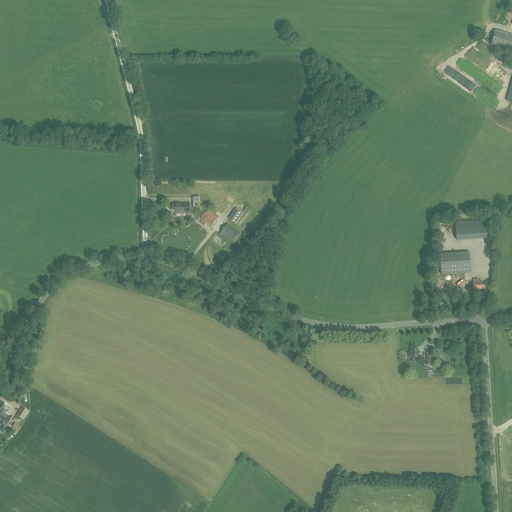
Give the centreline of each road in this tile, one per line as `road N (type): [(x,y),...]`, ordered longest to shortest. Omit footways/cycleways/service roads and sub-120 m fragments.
road 1 (tertiary): [(143,255),(333,326),(484,320)]
road 2 (unclassified): [(143,255),(139,132),(106,0)]
road 3 (unclassified): [(497,511),(484,320)]
road 4 (tertiary): [(0,364),(54,282),(143,255)]
